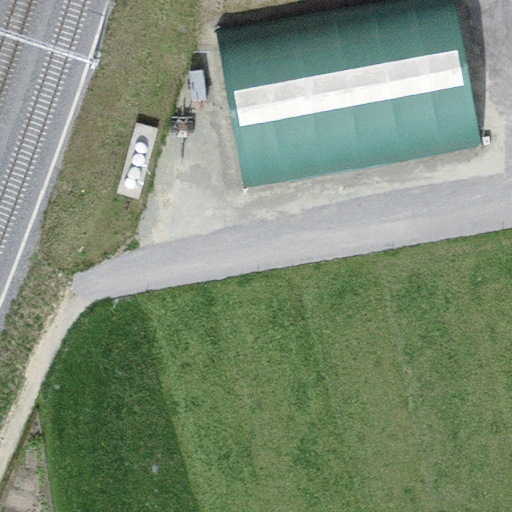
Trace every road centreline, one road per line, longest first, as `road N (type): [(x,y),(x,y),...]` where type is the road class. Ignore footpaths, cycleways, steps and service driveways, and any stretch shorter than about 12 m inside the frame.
road 1 (track): [(511,205),(104,283),(71,299),(53,322)]
road 2 (residential): [(53,322),(0,453)]
